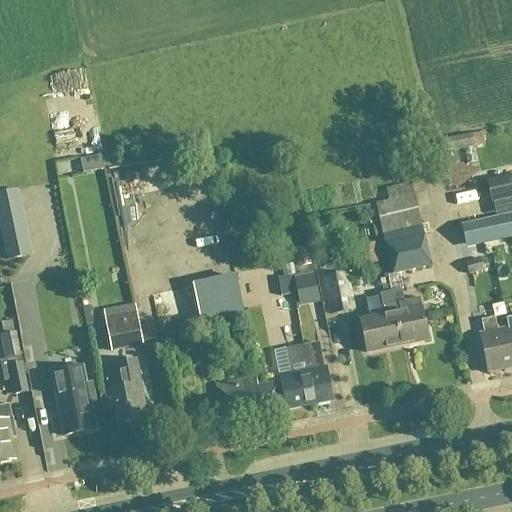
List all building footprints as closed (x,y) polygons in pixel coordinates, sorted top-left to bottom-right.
[(45,98),(50,140),(70,138),(64,95),(45,98)] [(471,135),(445,140),(447,154),(474,148),(471,135)] [(511,199),(511,176),(483,182),(488,205),(511,199)] [(387,203),(374,206),(380,235),(420,225),(410,184),(385,190),(387,203)] [(511,216),(461,227),(465,246),(511,236),(511,216)] [(420,226),(381,235),(391,277),(430,268),(420,226)] [(30,257),(26,235),(2,240),(7,262),(30,257)] [(477,261),(464,264),(467,276),(480,273),(477,261)] [(346,275),(322,279),(330,315),(353,310),(346,275)] [(294,279),(298,299),(317,295),(313,276),(294,279)] [(150,298),(160,339),(245,319),(236,279),(150,298)] [(400,291),(389,293),(401,347),(427,342),(420,309),(399,314),(397,305),(402,304),(400,291)] [(401,347),(389,293),(378,295),(381,309),(386,308),(388,316),(359,322),(365,354),(401,347)] [(136,316),(103,321),(107,353),(140,348),(136,316)] [(511,369),(511,353),(507,329),(496,331),(493,319),(480,322),(482,334),(478,334),(487,375),(511,369)] [(17,335),(0,338),(4,361),(21,358),(17,335)] [(184,342),(189,368),(202,365),(201,361),(215,358),(211,337),(184,342)] [(314,405),(331,402),(324,367),(322,368),(318,345),(301,348),(305,371),(307,371),(314,405)] [(305,371),(301,348),(287,351),(291,374),(279,376),(286,411),(314,405),(307,371),(305,371)] [(20,359),(0,363),(0,367),(3,383),(9,382),(12,396),(27,393),(20,359)] [(138,422),(141,422),(139,411),(143,410),(136,371),(135,372),(133,361),(114,365),(116,375),(119,389),(109,391),(109,390),(103,392),(106,411),(113,410),(116,427),(126,425),(128,428),(137,426),(138,422)] [(93,431),(89,406),(95,405),(91,385),(85,386),(81,368),(50,374),(62,437),(93,431)] [(229,422),(282,412),(276,384),(257,388),(255,379),(214,387),(221,423),(229,421),(229,422)] [(0,464),(14,461),(9,439),(14,438),(10,419),(7,406),(0,407),(0,464)]
